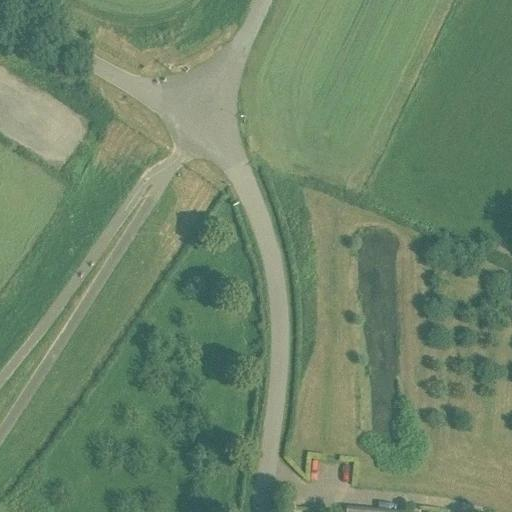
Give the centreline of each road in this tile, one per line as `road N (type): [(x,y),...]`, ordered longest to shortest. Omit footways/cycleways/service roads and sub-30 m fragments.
road 1 (tertiary): [(259,511),(278,377),(276,285),(244,185),(219,138),(199,122)]
road 2 (unclassified): [(199,122),(0,439)]
road 3 (tertiary): [(199,122),(0,10)]
road 4 (unclassified): [(199,122),(261,0)]
